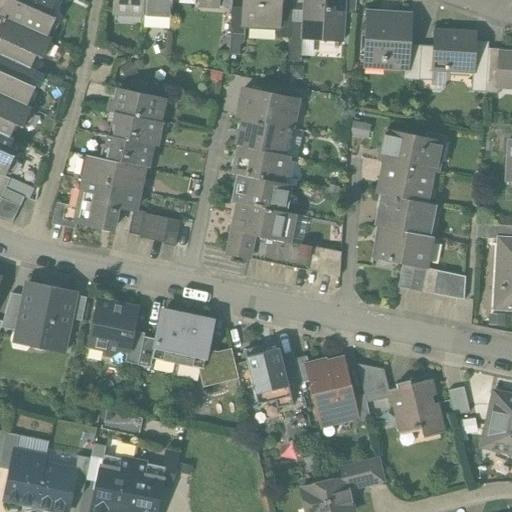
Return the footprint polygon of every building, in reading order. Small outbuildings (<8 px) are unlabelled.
[(0,17),(2,18),(48,38),(57,19),(51,16),(16,0),(5,0),(0,11),(0,17)] [(57,2),(52,0),(16,0),(51,16),(57,2)] [(143,13),(143,0),(116,0),(116,14),(143,15),(143,13)] [(143,0),(143,13),(171,14),(171,0),(143,0)] [(280,11),(280,0),(244,0),(244,10),(243,24),(245,24),(245,26),(258,27),(259,24),(277,25),(279,26),(280,11)] [(344,0),(305,0),(304,24),(303,42),(342,44),(344,16),(344,0)] [(356,0),(344,0),(344,16),(356,17),(356,0)] [(243,24),(244,10),(231,9),(229,55),(239,55),(240,45),(244,42),(245,26),(245,24),(243,24)] [(279,26),(277,25),(276,38),(290,39),(291,24),(292,12),(280,11),(279,26)] [(409,16),(369,14),(365,68),(406,70),(407,46),(409,16)] [(44,60),(52,41),(48,38),(2,18),(0,22),(0,40),(1,41),(0,42),(0,95),(27,108),(36,88),(29,85),(35,72),(30,69),(36,56),(44,60)] [(304,24),(291,24),(290,39),(288,64),(302,64),(303,42),(304,24)] [(475,48),(476,33),(434,30),(433,48),(431,72),(433,72),(445,73),(446,68),(472,70),(474,70),(475,48)] [(421,47),(407,46),(406,70),(419,71),(421,47)] [(433,48),(421,47),(419,71),(418,81),(432,81),(433,72),(431,72),(433,48)] [(488,49),(475,48),(474,70),(472,70),(471,92),(485,93),(488,49)] [(500,52),(502,52),(502,50),(488,49),(485,93),(499,94),(500,83),(498,83),(500,52)] [(511,52),(502,52),(500,52),(498,83),(500,83),(511,83),(511,52)] [(167,100),(116,90),(113,100),(109,100),(107,112),(113,113),(162,124),(167,100)] [(298,101),(244,90),(238,119),(241,119),(292,130),(292,128),(290,128),(295,103),(298,103),(298,101)] [(22,129),(31,110),(27,108),(0,95),(0,174),(6,178),(13,158),(8,154),(13,141),(10,139),(16,126),(22,129)] [(108,137),(155,147),(158,147),(163,124),(162,124),(113,113),(108,137)] [(239,147),(287,157),(292,130),(241,119),(235,147),(239,147)] [(353,119),(350,135),(368,139),(371,123),(353,119)] [(441,142),(386,131),(380,162),(384,163),(431,173),(435,173),(441,142)] [(147,170),(150,170),(155,147),(108,137),(106,136),(101,160),(147,170)] [(238,176),(285,186),(291,158),(287,157),(239,147),(233,175),(238,176)] [(86,157),(82,182),(141,194),(147,170),(101,160),(86,157)] [(381,196),(425,204),(431,173),(384,163),(377,194),(381,196)] [(10,179),(6,178),(0,174),(0,199),(1,200),(0,202),(0,221),(11,226),(24,198),(6,190),(10,179)] [(237,204),(287,214),(292,187),(285,186),(238,176),(232,203),(237,204)] [(137,214),(141,194),(82,182),(76,210),(73,223),(77,224),(113,232),(118,210),(137,214)] [(422,237),(428,204),(425,204),(381,196),(374,226),(379,227),(422,237)] [(253,236),(287,242),(292,216),(287,214),(237,204),(226,255),(248,259),(253,236)] [(73,223),(76,210),(56,205),(51,226),(76,231),(77,224),(73,223)] [(180,223),(137,214),(118,210),(113,232),(140,237),(139,240),(163,245),(163,246),(174,249),(180,223)] [(484,239),(501,240),(501,239),(511,239),(511,227),(485,226),(484,239)] [(403,265),(427,270),(433,239),(422,237),(379,227),(373,259),(403,265)] [(253,236),(248,259),(339,278),(341,254),(287,242),(253,236)] [(496,311),(511,312),(511,239),(501,239),(501,240),(500,260),(507,260),(505,287),(498,286),(496,311)] [(427,270),(403,265),(398,288),(464,302),(465,278),(427,270)] [(47,349),(63,352),(70,320),(75,296),(75,295),(27,285),(24,297),(17,332),(15,342),(31,346),(31,348),(35,352),(41,353),(47,351),(47,349)] [(11,294),(3,323),(1,329),(17,332),(24,297),(11,294)] [(87,299),(75,296),(70,320),(82,323),(87,299)] [(123,307),(98,301),(89,348),(104,351),(108,358),(119,351),(127,353),(128,353),(133,332),(136,314),(122,312),(123,307)] [(177,365),(187,318),(162,313),(156,342),(152,360),(177,365)] [(187,318),(177,365),(200,369),(204,387),(225,382),(219,355),(207,353),(213,324),(187,318)] [(145,335),(133,332),(128,353),(127,353),(125,364),(138,366),(144,339),(145,335)] [(156,342),(144,339),(138,366),(150,369),(152,360),(156,342)] [(281,357),(279,349),(265,353),(264,347),(244,352),(257,406),(275,401),(277,410),(293,406),(289,391),(281,357)] [(231,352),(219,355),(225,382),(238,378),(231,352)] [(293,354),(281,357),(289,391),(301,388),(301,384),(295,361),(293,354)] [(307,358),(295,361),(301,384),(312,382),(308,364),(307,358)] [(325,360),(308,364),(312,382),(321,419),(337,415),(339,422),(356,418),(352,400),(343,363),(327,367),(325,360)] [(390,398),(389,392),(384,371),(357,366),(364,397),(365,400),(383,395),(385,400),(390,398)] [(390,398),(399,435),(421,430),(423,439),(445,434),(438,404),(433,405),(432,397),(436,396),(433,381),(389,392),(390,398)] [(464,388),(447,392),(453,417),(470,413),(464,388)] [(511,397),(494,394),(483,447),(511,453),(511,397)] [(364,397),(352,400),(356,418),(358,423),(370,420),(365,400),(364,397)] [(6,434),(0,461),(0,468),(10,471),(14,454),(15,454),(18,436),(6,434)] [(98,484),(104,456),(106,448),(93,445),(90,460),(86,481),(98,484)] [(35,507),(44,466),(45,460),(37,458),(38,456),(23,453),(23,456),(15,454),(14,454),(10,471),(4,500),(35,507)] [(163,468),(165,468),(161,485),(173,488),(180,455),(167,453),(163,468)] [(75,473),(71,492),(83,495),(86,481),(90,460),(77,456),(74,472),(75,473)] [(91,511),(123,511),(134,462),(104,456),(98,484),(91,511)] [(314,457),(302,460),(305,472),(317,469),(314,457)] [(344,479),(345,479),(348,490),(354,488),(355,489),(385,481),(379,458),(341,469),(344,479)] [(163,468),(134,462),(123,511),(155,511),(161,485),(165,468),(163,468)] [(44,466),(35,507),(59,511),(66,511),(71,492),(75,473),(74,472),(66,471),(66,469),(52,466),(52,468),(44,466)] [(353,511),(348,490),(345,479),(344,479),(300,489),(305,511),(353,511)]
